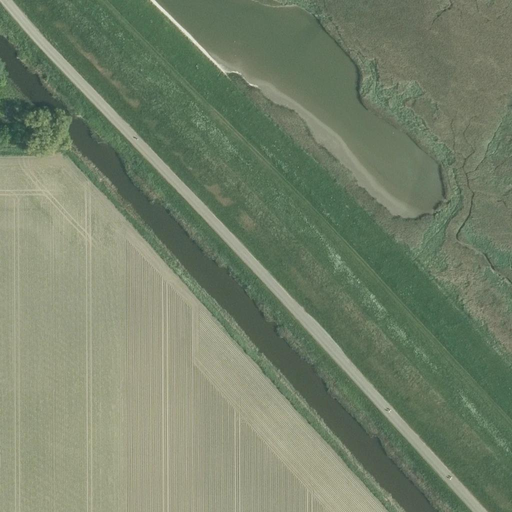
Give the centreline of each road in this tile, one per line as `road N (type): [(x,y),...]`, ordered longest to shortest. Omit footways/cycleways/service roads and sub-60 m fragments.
road 1 (unclassified): [(478,511),(3,0)]
road 2 (track): [(511,448),(97,0)]
